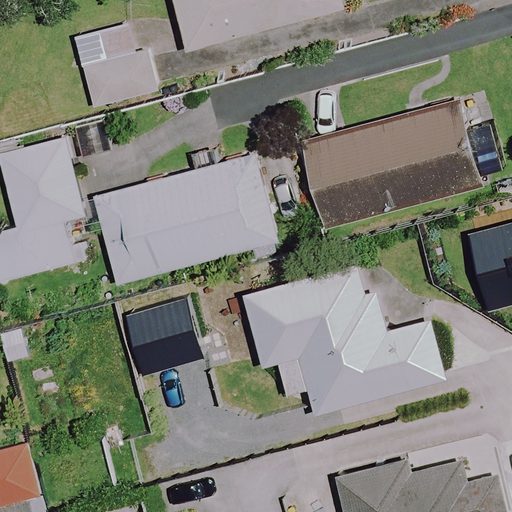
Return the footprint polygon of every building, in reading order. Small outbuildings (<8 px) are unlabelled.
[(183,0),(196,47),(355,4),(353,0),(183,0)] [(143,21),(76,38),(94,110),(161,94),(143,21)] [(493,185),(472,100),(308,138),(329,224),(493,185)] [(85,198),(70,136),(0,153),(0,156),(17,223),(0,227),(0,281),(79,262),(100,256),(94,234),(107,230),(120,280),(283,237),(261,152),(85,198)] [(384,329),(364,257),(246,289),(266,363),(282,358),(291,392),(312,386),(320,412),(452,375),(436,314),(384,329)] [(211,355),(195,295),(133,312),(149,371),(211,355)] [(255,454),(234,378),(122,408),(143,485),(255,454)] [(0,506),(43,497),(31,442),(0,449),(0,506)] [(412,473),(410,462),(344,474),(351,511),(506,511),(500,475),(469,481),(466,463),(412,473)]
